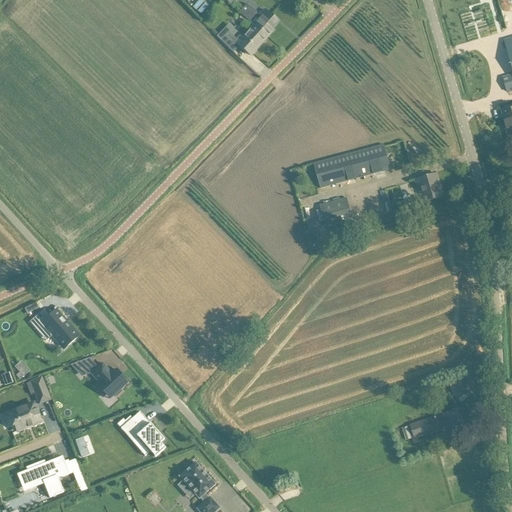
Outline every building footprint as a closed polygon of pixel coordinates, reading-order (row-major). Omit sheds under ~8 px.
[(239,12),(254,26),(267,37),(272,31),(270,29),(277,21),(265,10),(260,16),(246,4),(239,12)] [(267,37),(254,26),(239,43),(223,29),(216,37),(233,53),(239,46),(250,55),(267,37)] [(511,38),(504,40),(511,66),(511,74),(503,78),(507,92),(511,89),(511,38)] [(511,106),(502,110),(507,129),(506,130),(510,142),(511,141),(511,106)] [(391,143),(314,164),(321,188),(390,170),(397,168),(391,143)] [(426,202),(444,196),(443,196),(441,197),(437,182),(439,182),(437,174),(416,180),(418,188),(421,187),(426,202)] [(322,207),(329,230),(352,223),(346,200),(322,207)] [(37,327),(41,323),(64,349),(79,336),(56,310),(49,316),(44,310),(32,320),(37,327)] [(109,399),(114,395),(116,397),(122,391),(120,389),(127,383),(115,370),(111,373),(102,363),(90,373),(100,384),(97,386),(109,399)] [(35,394),(46,389),(41,378),(30,382),(35,394)] [(461,380),(450,383),(454,396),(465,393),(461,380)] [(6,426),(13,423),(16,432),(41,422),(38,415),(33,403),(9,413),(2,416),(6,426)] [(454,433),(468,429),(464,416),(466,415),(464,408),(444,414),(448,429),(452,428),(454,433)] [(155,457),(163,450),(165,449),(161,444),(160,443),(162,441),(162,442),(164,440),(150,424),(142,430),(130,416),(125,421),(123,419),(117,424),(132,442),(138,437),(154,455),(154,456),(155,457)] [(414,438),(415,440),(441,431),(436,418),(402,430),(406,440),(414,438)] [(27,470),(17,474),(19,480),(20,479),(21,482),(28,479),(31,487),(41,483),(42,484),(45,483),(50,496),(49,497),(49,498),(63,492),(63,491),(61,492),(60,489),(57,481),(56,479),(61,477),(61,478),(73,473),(68,460),(64,462),(62,457),(55,459),(57,464),(47,468),(44,460),(26,468),(27,470)] [(195,462),(194,463),(180,476),(179,476),(179,477),(183,481),(178,485),(184,492),(189,488),(198,498),(199,499),(200,498),(199,498),(200,498),(204,502),(197,509),(199,511),(214,511),(219,508),(210,497),(208,498),(204,494),(214,485),(215,485),(214,484),(195,463),(195,462)] [(75,477),(81,492),(88,489),(82,474),(75,477)]
